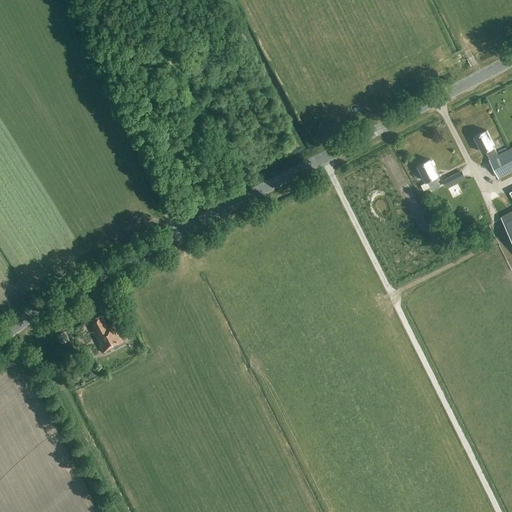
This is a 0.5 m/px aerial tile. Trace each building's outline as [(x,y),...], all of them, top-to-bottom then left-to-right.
[(511,147),(510,148),(498,154),(494,146),(496,145),(487,130),(475,136),(484,152),(486,150),(499,178),(511,170),(511,190),(511,192),(511,194),(511,213),(503,218),(511,234),(511,147)] [(431,159),(419,165),(427,181),(428,180),(433,189),(440,185),(436,176),(438,175),(431,159)] [(441,180),(445,187),(464,177),(461,170),(441,180)] [(95,332),(93,333),(103,352),(124,342),(114,323),(108,326),(102,314),(89,321),(95,332)] [(65,331),(57,335),(61,344),(69,340),(65,331)]
